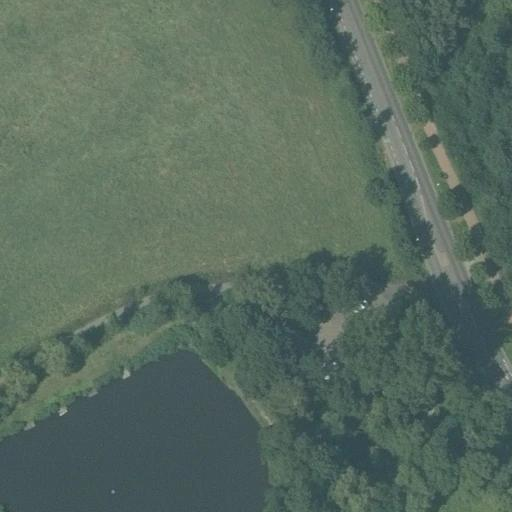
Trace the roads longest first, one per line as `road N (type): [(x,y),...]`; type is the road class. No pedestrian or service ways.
road 1 (tertiary): [(342,0),(449,277),(511,398)]
road 2 (track): [(405,293),(319,279),(205,283),(111,308),(0,371)]
